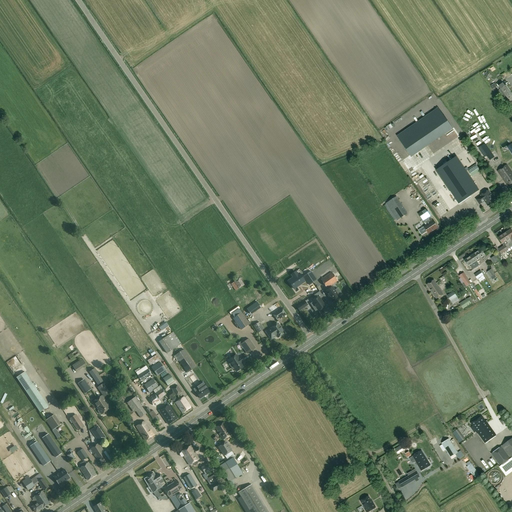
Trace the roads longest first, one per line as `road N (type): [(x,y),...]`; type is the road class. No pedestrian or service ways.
road 1 (unclassified): [(313,341),(77,0)]
road 2 (primary): [(62,511),(313,341)]
road 3 (primary): [(313,341),(511,208)]
